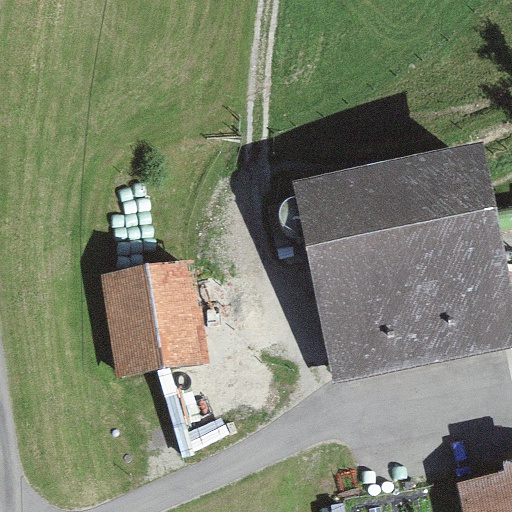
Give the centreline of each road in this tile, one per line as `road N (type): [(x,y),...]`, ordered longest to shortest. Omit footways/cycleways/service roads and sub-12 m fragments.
road 1 (track): [(320,422),(251,203),(265,0)]
road 2 (track): [(112,511),(320,422)]
road 3 (track): [(320,422),(511,375)]
